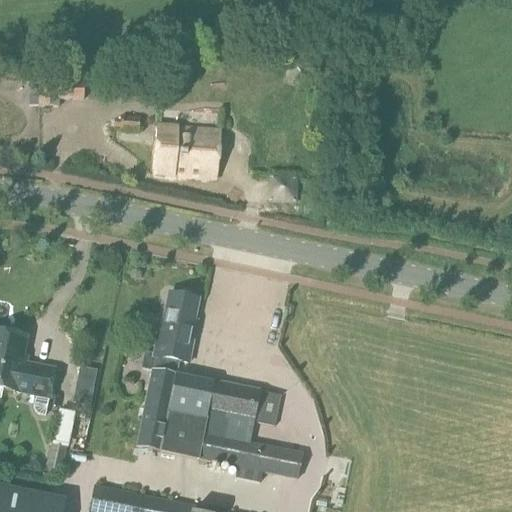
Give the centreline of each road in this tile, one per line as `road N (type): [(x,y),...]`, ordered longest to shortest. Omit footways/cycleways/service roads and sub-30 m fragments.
road 1 (secondary): [(0,195),(511,299)]
road 2 (unknown): [(255,271),(252,327),(302,421),(297,510),(94,474),(80,478),(68,500)]
